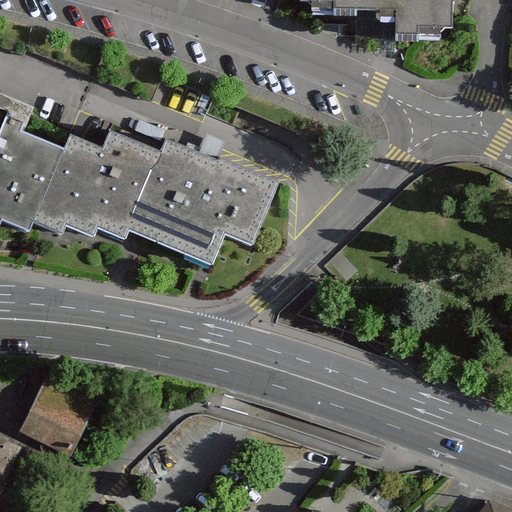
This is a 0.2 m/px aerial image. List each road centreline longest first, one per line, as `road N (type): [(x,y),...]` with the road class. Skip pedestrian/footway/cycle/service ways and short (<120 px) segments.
road 1 (residential): [(442,123),(261,47),(117,0)]
road 2 (residential): [(442,123),(413,166),(311,267),(204,351)]
road 3 (primary): [(204,351),(511,455)]
road 4 (primary): [(0,319),(73,324),(204,351)]
road 5 (residential): [(511,1),(490,104),(472,133)]
